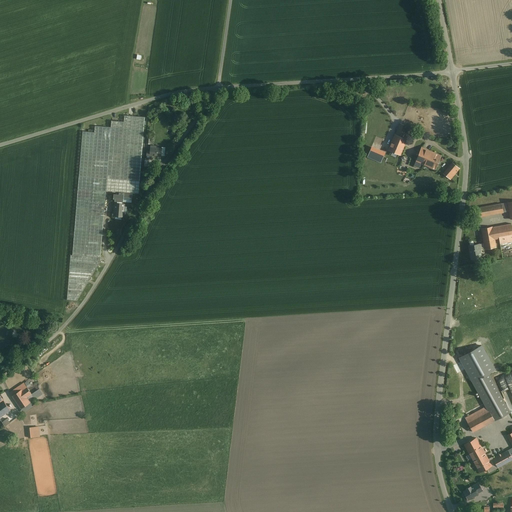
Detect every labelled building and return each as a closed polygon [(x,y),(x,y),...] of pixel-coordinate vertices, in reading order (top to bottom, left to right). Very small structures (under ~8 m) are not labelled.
[(408,125),(400,122),(389,150),(401,155),(407,139),(403,137),(408,125)] [(151,153),(150,157),(160,158),(161,149),(156,149),(156,148),(150,148),(150,153),(151,153)] [(441,156),(422,148),(416,162),(435,170),(441,156)] [(452,166),(446,173),(452,178),(458,171),(452,166)] [(117,193),(116,215),(127,216),(128,202),(135,202),(135,192),(121,192),(121,193),(117,193)] [(511,217),(511,198),(477,206),(479,216),(506,211),(507,218),(511,217)] [(511,227),(511,224),(481,229),(484,243),(485,248),(485,249),(496,247),(495,239),(499,239),(500,244),(511,242),(511,227)] [(101,256),(101,240),(75,239),(75,254),(78,254),(78,259),(79,259),(79,256),(88,256),(101,256)] [(479,244),(469,246),(471,259),(481,258),(480,249),(479,244)] [(489,378),(475,385),(495,423),(510,415),(489,378)] [(33,384),(30,379),(11,391),(24,410),(37,402),(35,400),(37,398),(30,386),(33,384)] [(0,417),(10,410),(0,395),(0,417)] [(492,419),(484,404),(462,416),(470,431),(492,419)] [(6,426),(12,422),(9,418),(3,422),(6,426)] [(511,426),(502,432),(509,444),(489,454),(496,467),(511,458),(511,426)] [(491,466),(476,438),(464,445),(479,472),(491,466)] [(473,486),(473,487),(474,487),(477,493),(482,491),(478,483),(473,486)] [(467,490),(464,492),(468,499),(478,494),(477,493),(474,487),(473,487),(471,488),(470,487),(466,489),(467,490)]
